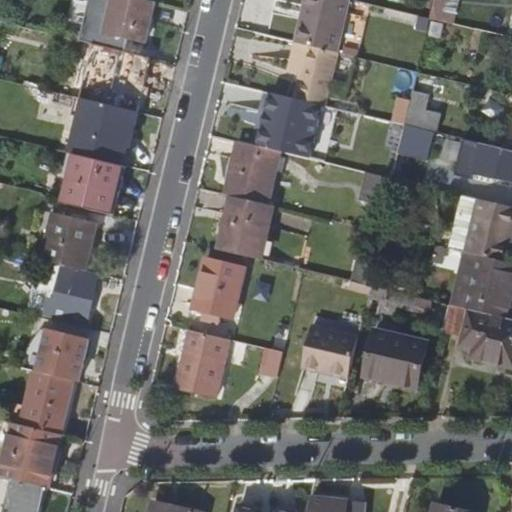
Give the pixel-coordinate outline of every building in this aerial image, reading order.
[(145,45),(155,3),(142,0),(92,0),(82,42),(110,49),(126,53),(129,41),(145,45)] [(338,56),(350,3),(335,0),(307,0),(304,13),(310,15),(302,47),(338,56)] [(296,46),(302,47),(310,15),(304,13),(296,46)] [(323,109),(325,110),(338,56),(302,47),(296,46),(289,77),(301,80),(296,102),(323,109)] [(97,103),(123,109),(139,113),(153,59),(126,53),(110,49),(97,103)] [(412,104),(406,128),(437,136),(442,118),(426,114),(430,98),(414,94),(412,104)] [(271,97),(259,150),(280,155),(311,163),(323,109),(296,102),(271,97)] [(97,103),(86,101),(77,137),(113,146),(123,109),(97,103)] [(395,126),(406,128),(412,104),(401,102),(395,126)] [(61,136),(58,151),(75,155),(84,157),(88,142),(61,136)] [(445,157),(461,159),(463,137),(447,136),(445,157)] [(511,153),(466,142),(460,166),(458,175),(474,179),(474,178),(511,187),(511,153)] [(227,200),(232,201),(268,209),(280,155),(259,150),(239,146),(227,200)] [(84,157),(75,155),(63,205),(114,217),(120,193),(114,192),(117,180),(122,181),(126,167),(84,157)] [(393,182),(369,176),(364,196),(389,202),(393,182)] [(448,251),(467,256),(507,265),(510,266),(511,257),(511,209),(480,202),(463,198),(453,244),(450,244),(448,251)] [(232,201),(220,254),(262,264),(274,211),(268,209),(232,201)] [(53,213),(43,262),(87,272),(98,223),(53,213)] [(274,267),(302,273),(327,279),(329,265),(278,253),(274,267)] [(460,276),(451,308),(471,313),(508,322),(511,322),(511,308),(511,302),(511,266),(510,266),(507,265),(467,256),(462,277),(460,276)] [(206,263),(195,313),(206,315),(204,323),(221,327),(223,319),(233,322),(244,272),(206,263)] [(350,285),(368,289),(371,275),(353,271),(350,285)] [(87,324),(90,314),(92,304),(97,280),(62,273),(56,300),(48,298),(46,309),(53,311),(52,316),(87,324)] [(408,298),(371,290),(365,315),(401,324),(408,298)] [(511,322),(508,322),(471,313),(463,347),(476,350),(499,356),(497,365),(511,368),(511,322)] [(303,371),(349,382),(359,341),(313,330),(303,371)] [(34,373),(74,382),(79,384),(89,343),(37,331),(27,371),(34,373)] [(228,343),(191,334),(177,393),(214,401),(228,343)] [(377,335),(367,377),(418,390),(428,347),(377,335)] [(499,356),(476,350),(474,359),(497,365),(499,356)] [(277,382),(283,356),(267,352),(260,378),(277,382)] [(14,426),(61,437),(74,382),(34,373),(27,408),(11,405),(7,424),(14,426)] [(12,481),(45,489),(49,490),(61,437),(14,426),(9,449),(16,450),(9,480),(12,481)] [(39,511),(45,489),(12,481),(5,511),(39,511)] [(308,511),(356,511),(311,502),(308,511)]
